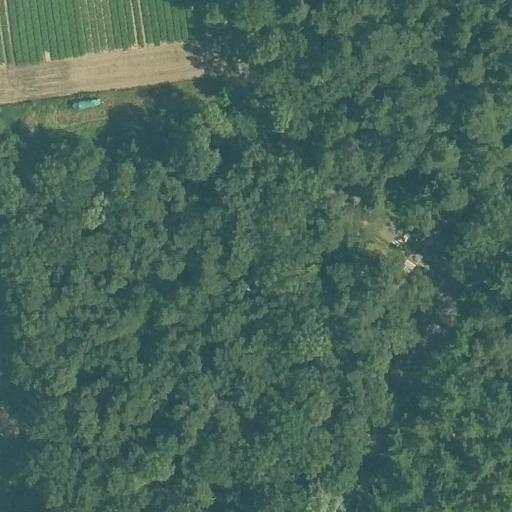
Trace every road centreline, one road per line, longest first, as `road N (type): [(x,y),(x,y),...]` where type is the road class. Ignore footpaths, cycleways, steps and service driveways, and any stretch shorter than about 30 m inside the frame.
road 1 (unclassified): [(461,288),(282,136),(250,78),(236,0)]
road 2 (tertiary): [(351,511),(461,288)]
